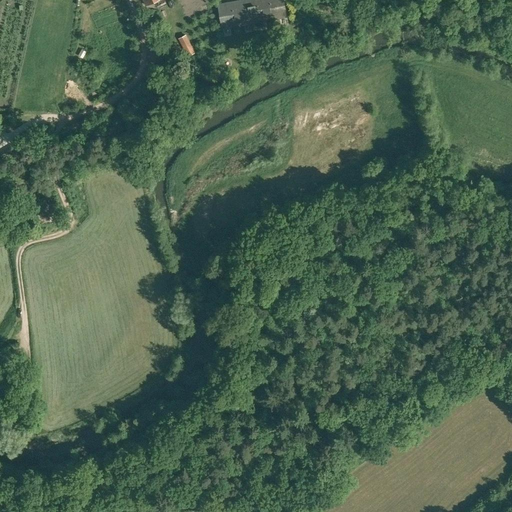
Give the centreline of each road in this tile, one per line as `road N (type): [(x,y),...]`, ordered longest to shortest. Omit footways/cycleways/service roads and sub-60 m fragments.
road 1 (track): [(13,350),(22,317),(20,250),(74,224),(54,169),(57,111),(0,136)]
road 2 (track): [(128,0),(144,44),(135,82),(113,98),(57,111)]
